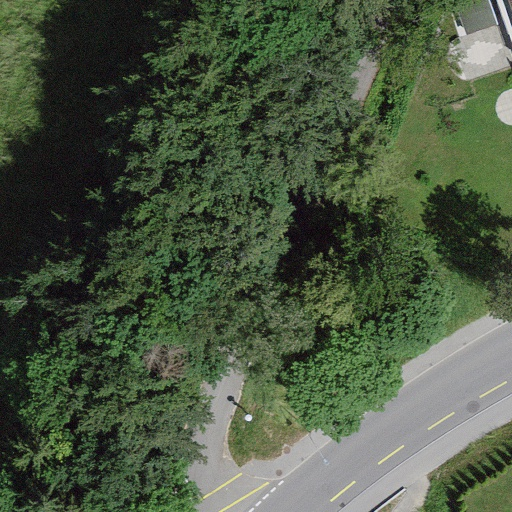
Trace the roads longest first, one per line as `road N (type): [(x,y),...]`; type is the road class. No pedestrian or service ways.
road 1 (residential): [(207,511),(204,484),(219,406),(390,0)]
road 2 (tertiary): [(290,511),(340,465),(511,356)]
